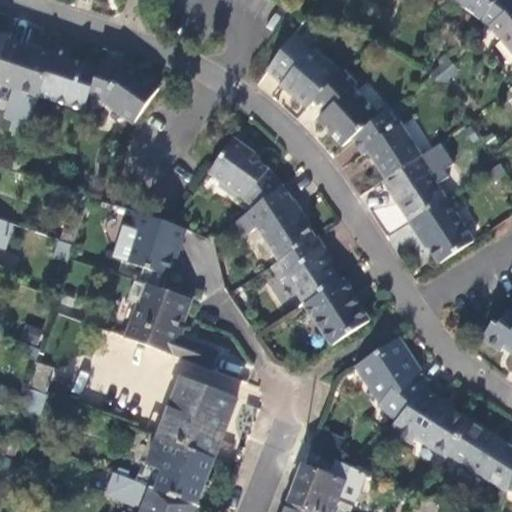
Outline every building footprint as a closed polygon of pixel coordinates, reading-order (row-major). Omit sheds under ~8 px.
[(511,0),(455,0),(490,26),(511,8),(511,0)] [(511,8),(490,26),(511,53),(511,8)] [(0,66),(10,36),(0,32),(0,66)] [(316,51),(295,34),(269,70),(285,83),(283,85),(283,86),(309,109),(317,100),(341,75),(315,53),(316,51)] [(10,36),(0,66),(0,82),(40,96),(41,94),(55,52),(10,36)] [(57,47),(55,52),(41,94),(86,110),(100,68),(72,58),(74,53),(57,47)] [(135,74),(124,65),(103,59),(100,68),(86,110),(94,112),(106,102),(136,122),(161,87),(138,71),(135,74)] [(443,85),(459,73),(449,61),(434,73),(443,85)] [(361,85),(346,69),(341,75),(317,100),(328,113),(323,119),(345,145),(355,137),(382,115),(358,88),(361,85)] [(425,155),(392,106),(382,115),(355,137),(370,161),(376,158),(389,179),(425,155)] [(256,153),(236,138),(211,173),(224,183),(242,195),(249,200),(255,208),(284,185),(272,170),(254,157),(256,153)] [(442,167),(432,150),(425,155),(389,179),(386,181),(413,222),(448,199),(433,174),(442,167)] [(242,195),(224,183),(220,189),(237,201),(242,195)] [(318,237),(284,185),(255,208),(248,213),(258,228),(281,261),(318,237)] [(475,241),(448,199),(413,222),(430,250),(432,248),(441,262),(475,241)] [(188,230),(134,211),(129,230),(140,233),(131,263),(169,275),(180,247),(181,248),(188,230)] [(248,213),(235,224),(244,238),(258,228),(248,213)] [(0,220),(0,249),(5,251),(14,225),(0,220)] [(306,303),(343,279),(330,260),(333,259),(318,237),(281,261),(273,266),(283,281),(289,277),(306,303)] [(372,320),(344,279),(343,279),(306,303),(333,346),(372,320)] [(141,304),(147,284),(139,281),(133,301),(139,303),(141,304)] [(127,336),(214,368),(221,351),(183,338),(195,299),(147,284),(141,304),(139,303),(127,336)] [(505,346),(511,351),(511,309),(511,310),(505,319),(502,316),(481,340),(498,353),(505,346)] [(381,405),(398,420),(425,390),(431,383),(421,375),(418,369),(421,367),(403,335),(358,364),(383,402),(381,405)] [(28,386),(46,393),(55,369),(36,362),(28,386)] [(177,375),(238,391),(241,378),(181,362),(177,375)] [(182,380),(159,437),(215,459),(237,402),(182,380)] [(398,420),(392,427),(410,440),(414,437),(447,456),(449,453),(471,419),(425,390),(398,420)] [(29,391),(21,409),(32,414),(40,396),(29,391)] [(511,444),(471,419),(449,453),(507,490),(511,478),(511,444)] [(215,459),(159,437),(140,484),(152,488),(196,506),(215,459)] [(302,465),(288,502),(312,511),(332,511),(339,497),(355,503),(367,474),(355,469),(339,460),(333,476),(327,474),(328,469),(321,467),(319,471),(302,465)] [(11,475),(1,471),(0,472),(0,482),(7,485),(11,475)] [(117,474),(110,493),(144,507),(152,488),(140,484),(117,474)] [(193,511),(196,506),(152,488),(144,507),(141,511),(193,511)] [(420,495),(415,511),(435,511),(438,504),(420,495)] [(312,511),(288,502),(283,511),(312,511)]
